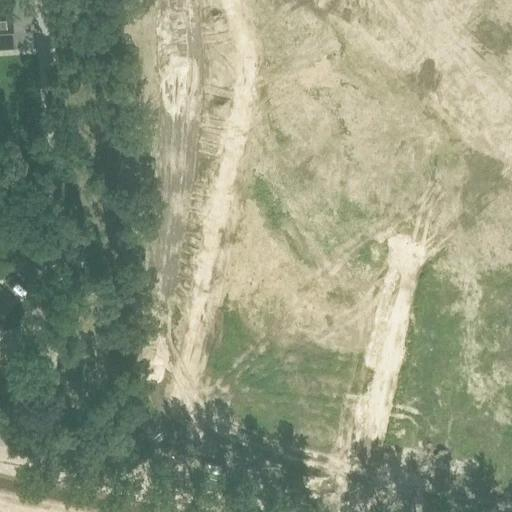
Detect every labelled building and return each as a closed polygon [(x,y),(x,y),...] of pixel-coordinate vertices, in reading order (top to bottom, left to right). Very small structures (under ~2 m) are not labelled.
[(0,43),(12,43),(10,14),(6,14),(5,9),(0,9),(0,43)] [(377,129),(373,148),(409,155),(415,124),(411,123),(413,111),(418,112),(422,92),(387,84),(383,103),(385,103),(380,130),(377,129)] [(462,175),(455,207),(484,213),(489,193),(511,177),(511,152),(507,145),(462,175)] [(276,181),(271,206),(322,217),(327,192),(311,188),(311,190),(292,186),(292,184),(276,181)] [(84,245),(75,245),(75,259),(85,258),(84,245)]
